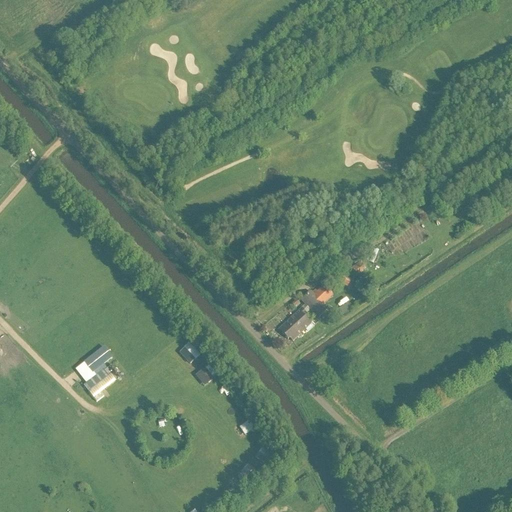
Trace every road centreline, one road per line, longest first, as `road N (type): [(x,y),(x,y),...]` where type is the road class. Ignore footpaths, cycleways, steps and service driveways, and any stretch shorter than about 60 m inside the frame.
road 1 (unclassified): [(430,511),(0,61)]
road 2 (track): [(99,411),(80,402),(0,321)]
